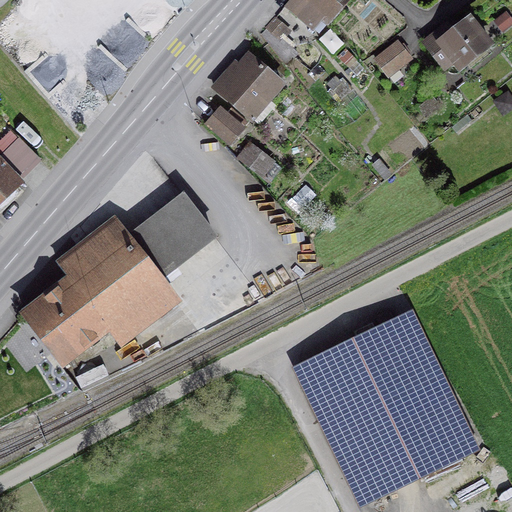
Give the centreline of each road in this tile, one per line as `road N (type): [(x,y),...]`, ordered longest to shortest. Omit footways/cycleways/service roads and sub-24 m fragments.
road 1 (residential): [(511,217),(0,486)]
road 2 (primary): [(0,272),(235,0)]
road 3 (unknown): [(355,511),(297,398),(259,345)]
